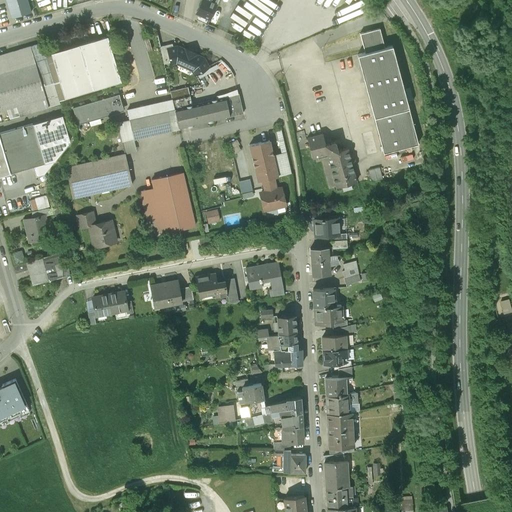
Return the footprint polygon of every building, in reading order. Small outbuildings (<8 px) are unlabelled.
[(27,0),(6,0),(12,17),(31,12),(27,0)] [(200,0),(196,11),(209,17),(217,0),(200,0)] [(392,45),(384,47),(379,28),(359,33),(364,53),(357,55),(383,153),(418,144),(392,45)] [(107,35),(51,52),(64,97),(120,80),(107,35)] [(30,46),(0,54),(0,109),(16,105),(19,115),(48,106),(57,103),(51,83),(50,72),(46,59),(41,43),(30,46)] [(172,43),(159,46),(163,63),(170,62),(171,62),(168,49),(173,47),(172,43)] [(196,54),(184,48),(184,49),(177,46),(173,47),(168,49),(171,62),(170,62),(170,63),(179,61),(180,61),(180,63),(188,66),(190,65),(190,66),(195,74),(207,67),(203,58),(196,55),(196,54)] [(188,87),(170,91),(172,99),(174,108),(192,104),(188,87)] [(118,93),(72,107),(79,130),(90,127),(88,121),(109,115),(108,111),(120,107),(122,105),(118,93)] [(238,93),(225,97),(229,116),(243,113),(238,93)] [(192,104),(174,108),(178,128),(179,128),(229,116),(225,97),(192,104)] [(152,114),(139,117),(137,107),(127,110),(129,119),(116,122),(121,142),(178,128),(174,108),(172,99),(149,104),(152,114)] [(33,123),(0,132),(0,175),(45,163),(33,123)] [(291,173),(280,129),(275,130),(281,152),(272,154),(277,176),(291,173)] [(347,148),(337,151),(335,141),(325,144),(322,134),(307,138),(312,158),(327,154),(336,187),(356,182),(347,148)] [(236,139),(227,145),(230,150),(238,145),(239,144),(236,139)] [(269,140),(249,145),(257,181),(261,180),(274,177),(277,176),(272,154),(269,140)] [(230,150),(228,150),(231,155),(240,150),(238,145),(230,150)] [(125,153),(65,167),(72,198),(132,184),(125,153)] [(380,163),(369,166),(372,178),(383,175),(380,163)] [(152,188),(139,191),(149,237),(195,226),(182,172),(150,179),(152,188)] [(274,177),(261,180),(264,191),(277,188),(274,177)] [(264,191),(260,192),(264,210),(285,205),(281,187),(277,188),(264,191)] [(28,199),(31,210),(45,206),(42,195),(28,199)] [(50,207),(33,211),(34,217),(45,214),(45,215),(52,213),(50,207)] [(93,211),(76,215),(79,228),(89,226),(89,225),(95,224),(93,211)] [(212,211),(205,212),(208,222),(214,221),(212,211)] [(34,217),(23,219),(27,236),(37,234),(38,239),(50,236),(45,215),(45,214),(34,217)] [(336,218),(324,219),(321,219),(314,220),(315,236),(331,235),(337,234),(337,233),(337,231),(339,230),(338,222),(336,221),(336,218)] [(95,224),(89,225),(89,226),(94,247),(116,241),(111,220),(95,224)] [(346,240),(331,241),(332,248),(347,247),(346,240)] [(328,247),(310,248),(311,261),(329,260),(328,256),(328,247)] [(401,248),(395,250),(397,258),(403,256),(401,248)] [(21,251),(10,254),(13,265),(25,262),(23,260),(21,251)] [(60,252),(42,257),(48,280),(62,276),(62,260),(60,252)] [(340,257),(329,260),(329,265),(331,265),(332,265),(345,261),(344,258),(342,259),(341,256),(340,257)] [(25,262),(13,265),(16,273),(28,269),(33,285),(48,280),(42,257),(25,262)] [(329,260),(311,261),(312,275),(330,274),(329,265),(329,260)] [(355,260),(343,264),(345,270),(342,271),(344,278),(359,274),(355,260)] [(278,262),(245,268),(249,288),(261,286),(260,282),(262,281),(261,278),(269,277),(271,289),(283,287),(278,262)] [(368,271),(360,273),(362,280),(370,278),(370,277),(368,271)] [(215,273),(195,277),(198,293),(213,290),(215,298),(227,295),(224,279),(217,281),(215,273)] [(359,274),(344,278),(346,285),(361,280),(359,274)] [(233,278),(224,279),(227,295),(229,303),(238,302),(233,278)] [(177,280),(150,286),(154,307),(181,301),(179,288),(177,280)] [(190,286),(179,288),(181,301),(193,299),(190,286)] [(333,288),(313,289),(314,307),(334,305),(333,288)] [(123,291),(108,294),(111,313),(126,310),(125,301),(123,291)] [(380,293),(371,296),(374,302),(382,299),(380,293)] [(108,294),(93,297),(95,311),(96,316),(111,313),(108,294)] [(511,315),(511,312),(509,295),(495,298),(499,318),(511,315)] [(131,300),(125,301),(126,310),(126,313),(133,312),(131,300)] [(334,305),(314,307),(315,323),(332,322),(333,322),(333,321),(342,320),(341,305),(334,305)] [(272,310),(260,311),(260,318),(272,317),(272,310)] [(95,311),(87,313),(88,315),(90,324),(96,323),(94,316),(96,316),(95,311)] [(295,315),(276,316),(277,333),(278,333),(296,331),(295,315)] [(342,320),(333,321),(333,322),(332,322),(333,328),(347,325),(347,319),(342,320)] [(355,323),(347,325),(347,331),(356,331),(355,323)] [(347,325),(333,328),(333,335),(345,334),(345,335),(348,335),(347,331),(347,325)] [(267,329),(256,330),(257,338),(267,337),(268,336),(267,329)] [(296,331),(278,333),(277,335),(279,343),(290,342),(297,342),(296,331)] [(333,335),(332,335),(332,336),(322,337),(323,350),(346,348),(345,335),(345,334),(333,335)] [(268,336),(267,337),(269,349),(274,349),(280,349),(279,343),(277,335),(268,336)] [(394,338),(386,339),(387,348),(395,347),(394,338)] [(323,350),(324,364),(347,362),(346,348),(323,350)] [(301,349),(290,349),(290,355),(291,365),(301,364),(301,349)] [(290,355),(274,356),(274,364),(281,365),(291,365),(290,355)] [(262,373),(255,364),(251,364),(252,373),(262,373)] [(351,366),(337,369),(338,377),(345,376),(346,382),(352,381),(351,366)] [(338,377),(324,377),(326,394),(346,393),(346,382),(345,376),(338,377)] [(247,378),(235,380),(236,388),(248,385),(247,378)] [(14,381),(3,386),(2,385),(0,386),(0,414),(4,413),(3,411),(15,405),(16,407),(24,404),(14,381)] [(400,381),(395,383),(397,393),(392,393),(394,402),(403,400),(400,381)] [(248,385),(236,388),(238,396),(241,395),(242,397),(238,398),(239,402),(251,400),(263,398),(260,383),(248,385)] [(346,393),(326,394),(327,413),(349,411),(348,393),(346,393)] [(300,397),(286,400),(277,402),(277,403),(265,405),(264,403),(252,406),(243,407),(242,409),(244,417),(260,413),(273,410),(279,409),(289,406),(291,412),(301,412),(300,397)] [(232,405),(221,406),(223,423),(234,420),(232,405)] [(301,412),(291,412),(289,406),(279,409),(273,410),(273,415),(274,415),(281,413),(282,425),(292,422),(293,425),(302,426),(301,412)] [(273,415),(273,410),(260,413),(244,417),(246,426),(275,419),(274,415),(273,415)] [(327,413),(329,447),(353,446),(351,411),(349,411),(327,413)] [(302,428),(282,428),(282,442),(284,442),(289,442),(303,442),(302,428)] [(284,442),(282,442),(273,442),(273,450),(290,450),(289,442),(284,442)] [(290,454),(290,450),(273,450),(273,455),(283,455),(283,466),(273,466),(273,471),(289,472),(290,454)] [(344,452),(323,455),(324,462),(344,460),(344,452)] [(290,454),(289,472),(305,472),(305,454),(290,454)] [(344,460),(324,462),(325,489),(346,486),(349,486),(349,485),(348,460),(344,460)] [(346,486),(326,489),(327,507),(347,506),(347,496),(346,486)] [(305,511),(304,496),(284,498),(285,511),(305,511)] [(412,511),(412,497),(400,497),(400,511),(412,511)]
